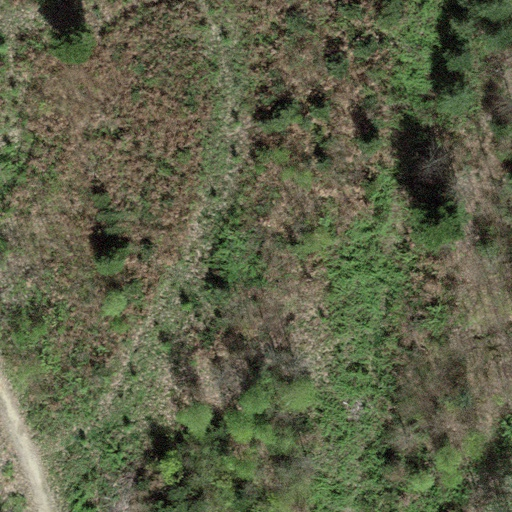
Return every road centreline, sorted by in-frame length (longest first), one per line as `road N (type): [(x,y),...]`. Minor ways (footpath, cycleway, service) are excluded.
road 1 (motorway): [(448,0),(0,243)]
road 2 (motorway): [(298,511),(511,399)]
road 3 (track): [(0,383),(56,511)]
